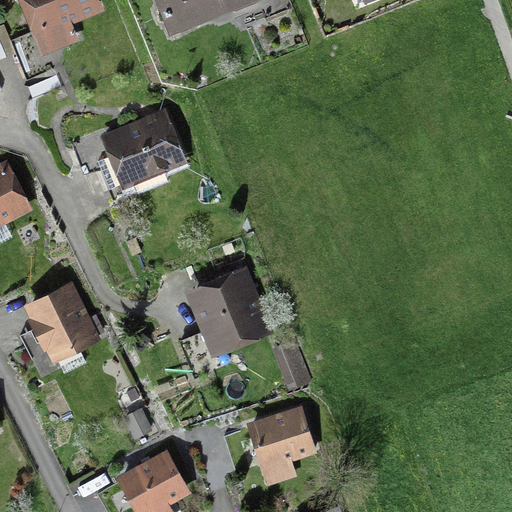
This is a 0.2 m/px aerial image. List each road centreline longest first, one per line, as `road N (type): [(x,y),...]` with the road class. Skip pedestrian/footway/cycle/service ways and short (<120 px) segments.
road 1 (residential): [(0,137),(16,136),(32,148),(101,289)]
road 2 (residential): [(0,370),(72,511)]
